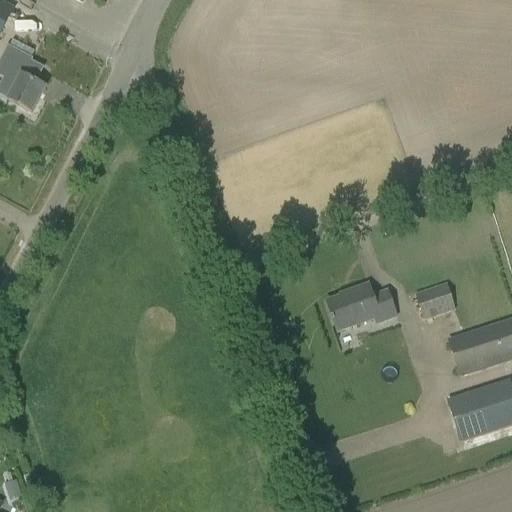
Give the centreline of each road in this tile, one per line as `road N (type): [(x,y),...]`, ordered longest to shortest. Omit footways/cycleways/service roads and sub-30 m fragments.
road 1 (unclassified): [(308,511),(161,117),(130,59)]
road 2 (unknown): [(511,184),(214,260)]
road 3 (unclassified): [(0,306),(130,59)]
